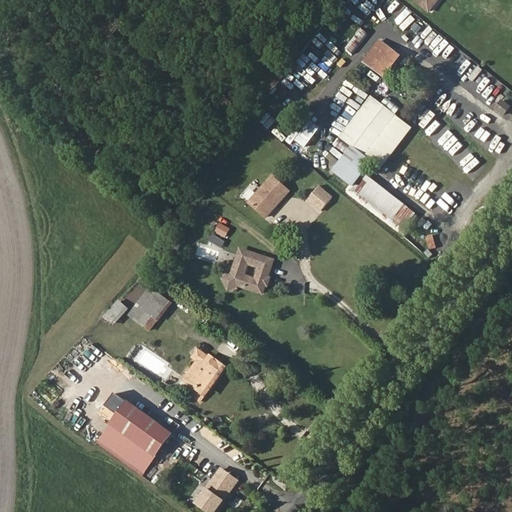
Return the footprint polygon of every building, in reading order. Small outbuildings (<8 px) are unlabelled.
[(412,0),(431,14),(442,0),(412,0)] [(422,32),(417,27),(411,33),(418,38),(422,32)] [(370,38),(363,31),(348,50),(355,56),(370,38)] [(402,57),(381,40),(364,63),(385,79),(402,57)] [(324,96),(318,92),(311,103),(317,107),(324,96)] [(344,157),(334,171),(355,187),(364,176),(374,162),(367,157),(397,117),(371,97),(340,138),(346,143),(339,153),(344,157)] [(511,108),(502,100),(495,108),(505,116),(511,108)] [(382,168),(413,129),(397,117),(367,157),(374,162),(382,168)] [(320,130),(312,124),(298,141),(306,148),(320,130)] [(287,189),(270,175),(248,202),(264,215),(287,189)] [(402,232),(415,215),(364,176),(355,187),(351,193),(402,232)] [(330,196),(316,185),(306,198),(319,209),(330,196)] [(425,220),(420,223),(426,235),(432,231),(425,220)] [(439,236),(429,239),(434,251),(443,247),(439,236)] [(260,302),(274,267),(238,257),(231,284),(223,287),(229,300),(236,294),(260,302)] [(169,303),(149,287),(129,313),(141,322),(149,329),(169,303)] [(131,306),(120,297),(104,315),(115,324),(131,306)] [(132,333),(141,322),(129,313),(120,325),(132,333)] [(134,345),(124,339),(119,346),(128,354),(134,345)] [(194,358),(199,362),(185,379),(205,394),(224,370),(200,352),(194,358)] [(105,407),(117,416),(112,423),(139,442),(156,421),(116,392),(105,407)] [(175,436),(156,421),(139,442),(158,456),(175,436)] [(158,456),(139,442),(112,423),(100,439),(147,473),(158,456)] [(190,446),(175,436),(158,456),(175,468),(190,446)] [(213,464),(193,449),(186,458),(206,474),(213,464)] [(237,483),(222,471),(208,491),(223,502),(237,483)]
